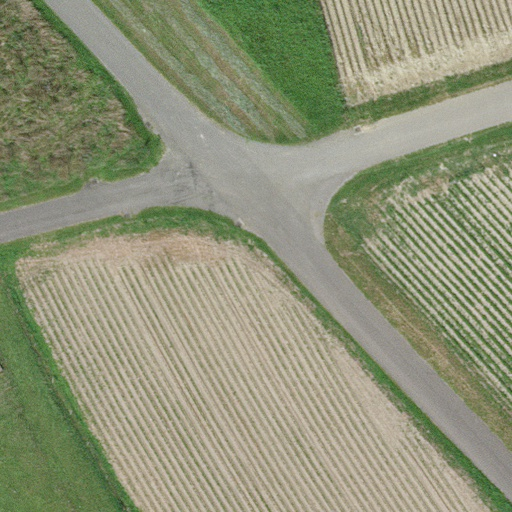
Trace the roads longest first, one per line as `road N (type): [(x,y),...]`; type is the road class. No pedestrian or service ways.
road 1 (unclassified): [(511,484),(237,183)]
road 2 (residential): [(511,101),(237,183)]
road 3 (unclassified): [(237,183),(68,0)]
road 4 (track): [(237,183),(0,243)]
